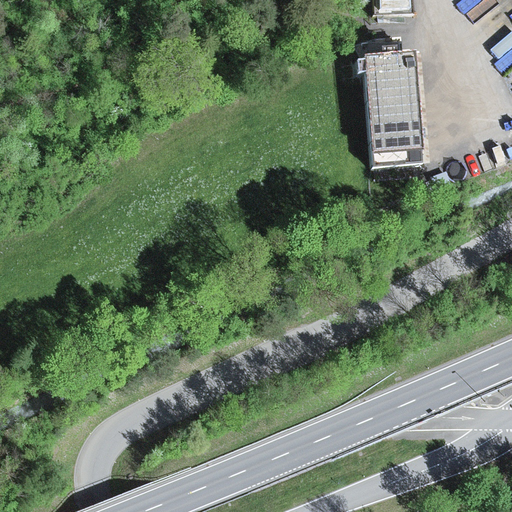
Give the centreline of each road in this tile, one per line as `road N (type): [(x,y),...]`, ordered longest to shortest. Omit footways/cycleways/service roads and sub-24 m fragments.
road 1 (primary): [(511,361),(147,511)]
road 2 (tertiary): [(302,511),(511,428)]
